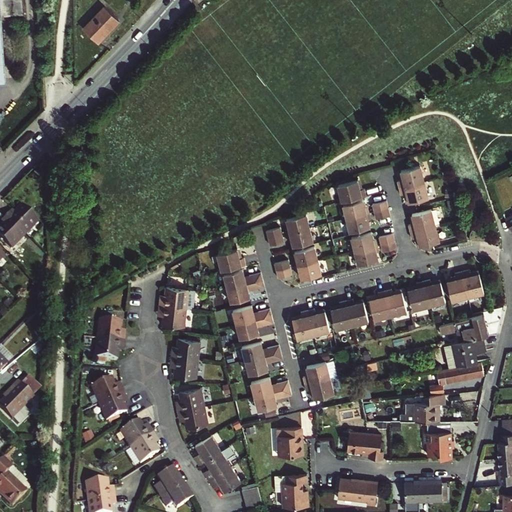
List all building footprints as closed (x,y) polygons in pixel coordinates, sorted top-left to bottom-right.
[(0,0),(0,78),(7,78),(3,16),(25,14),(23,0),(0,0)] [(123,17),(108,3),(87,26),(102,40),(123,17)] [(402,184),(399,185),(401,191),(426,185),(422,169),(403,174),(404,178),(401,179),(402,184)] [(341,187),(345,204),(369,198),(368,191),(363,192),(361,183),(341,187)] [(426,185),(401,191),(403,198),(405,198),(407,203),(409,202),(411,206),(430,202),(426,185)] [(366,202),(346,207),(349,221),(369,216),(366,202)] [(389,211),(387,204),(373,207),(375,214),(389,211)] [(10,211),(5,216),(23,235),(36,222),(21,206),(13,214),(10,211)] [(390,218),(389,211),(375,214),(376,222),(390,218)] [(412,227),(410,227),(411,234),(436,228),(433,212),(413,217),(414,221),(411,222),(412,227)] [(291,220),(294,234),(314,229),(311,215),(291,220)] [(23,235),(5,216),(0,220),(0,222),(2,225),(0,227),(0,240),(9,249),(23,235)] [(369,216),(349,221),(352,234),(372,230),(369,216)] [(285,228),(272,231),(273,239),(287,235),(285,228)] [(436,228),(411,234),(413,241),(416,240),(417,245),(420,245),(421,249),(440,244),(436,228)] [(314,229),(294,234),(298,247),(318,243),(314,229)] [(357,252),(377,248),(373,234),(353,239),(357,252)] [(273,239),(275,246),(289,242),(287,235),(273,239)] [(396,243),(395,236),(381,239),(383,246),(396,243)] [(398,250),(396,243),(383,246),(385,253),(398,250)] [(299,252),(302,266),(322,261),(318,247),(299,252)] [(377,248),(357,252),(360,266),(380,261),(377,248)] [(222,254),(226,270),(250,264),(249,257),(244,258),(242,249),(222,254)] [(279,263),(281,271),(294,267),(293,260),(279,263)] [(322,261),(302,266),(305,279),(325,275),(322,261)] [(294,267),(281,271),(283,278),(296,275),(294,267)] [(266,279),(264,272),(253,275),(251,277),(249,278),(246,269),(227,273),(231,288),(266,279)] [(468,272),(461,274),(467,299),(483,295),(479,276),(474,277),(474,274),(469,275),(468,272)] [(461,274),(454,275),(455,278),(450,279),(451,282),(446,283),(451,303),(467,299),(461,274)] [(268,286),(266,279),(231,288),(234,302),(253,298),(251,289),(254,288),(256,289),(268,286)] [(430,281),(423,283),(429,307),(446,303),(441,284),(431,286),(430,281)] [(192,285),(170,282),(169,290),(169,295),(163,294),(162,301),(191,304),(198,305),(200,285),(192,285)] [(423,283),(416,284),(418,289),(408,291),(413,311),(429,307),(423,283)] [(392,290),(386,292),(391,316),(408,312),(403,293),(394,295),(392,290)] [(386,292),(379,294),(380,298),(370,301),(375,320),(391,316),(386,292)] [(355,299),(348,301),(354,325),(370,321),(365,302),(356,304),(355,299)] [(166,321),(189,323),(191,304),(162,301),(162,307),(167,307),(167,311),(166,321)] [(348,301),(341,303),(342,307),(332,309),(337,329),(354,325),(348,301)] [(275,315),(273,308),(261,310),(260,313),(257,313),(255,304),(236,309),(239,323),(275,315)] [(317,308),(310,310),(316,334),(332,330),(327,311),(318,313),(317,308)] [(310,310),(303,312),(304,316),(295,319),(299,338),(316,334),(310,310)] [(442,331),(457,327),(460,340),(482,335),(489,333),(484,314),(440,324),(441,329),(442,331)] [(276,322),(275,315),(239,323),(243,338),(262,333),(260,324),(262,323),(265,325),(276,322)] [(116,332),(117,328),(117,318),(95,316),(93,335),(121,338),(122,332),(116,332)] [(180,347),(175,346),(174,352),(202,355),(204,336),(182,333),(181,344),(180,347)] [(121,343),(121,338),(93,335),(91,354),(114,357),(115,346),(115,343),(121,343)] [(482,335),(460,340),(452,342),(457,364),(476,360),(474,351),(478,350),(477,346),(484,345),(482,335)] [(283,350),(281,343),(270,346),(268,348),(265,349),(263,340),(244,344),(248,358),(283,350)] [(457,364),(452,342),(445,343),(449,365),(457,364)] [(364,361),(360,343),(352,345),(356,363),(364,361)] [(285,357),(283,350),(248,358),(251,373),(270,368),(268,359),(271,359),(273,360),(285,357)] [(179,358),(178,362),(177,372),(200,375),(202,355),(174,352),(174,358),(179,358)] [(308,374),(305,375),(306,382),(332,376),(338,374),(334,359),(328,360),(308,364),(309,369),(306,369),(308,374)] [(481,360),(443,368),(445,381),(484,374),(481,360)] [(365,361),(364,361),(356,363),(359,381),(366,380),(369,379),(365,361)] [(112,386),(111,383),(107,373),(86,381),(92,399),(119,390),(117,384),(112,386)] [(292,385),(290,378),(278,381),(277,383),(274,384),(272,375),(253,379),(256,394),(292,385)] [(332,376),(306,382),(308,389),(311,388),(312,393),(315,392),(316,397),(335,392),(332,376)] [(35,387),(26,378),(21,383),(30,392),(35,387)] [(368,391),(366,380),(359,381),(361,392),(368,391)] [(19,381),(8,392),(10,394),(0,404),(0,405),(13,418),(19,423),(29,413),(29,410),(24,406),(34,396),(30,392),(21,383),(19,381)] [(446,382),(432,384),(433,392),(447,390),(446,382)] [(208,402),(205,383),(182,387),(184,397),(185,401),(180,402),(181,407),(208,402)] [(293,392),(292,385),(256,394),(260,408),(279,404),(277,395),(279,394),(282,395),(289,393),(293,392)] [(119,390),(92,399),(99,418),(121,409),(117,400),(116,397),(121,395),(119,390)] [(369,399),(368,391),(361,392),(362,397),(363,399),(369,399)] [(431,420),(439,420),(440,404),(448,405),(449,392),(433,393),(433,404),(408,404),(408,414),(403,414),(403,419),(414,420),(431,420)] [(187,412),(188,416),(189,425),(212,421),(208,402),(181,407),(182,413),(187,412)] [(147,425),(145,421),(140,413),(121,425),(132,441),(155,426),(152,421),(147,425)] [(511,418),(501,419),(501,426),(511,425),(511,418)] [(455,441),(455,433),(454,433),(454,421),(439,420),(431,420),(431,433),(427,433),(427,442),(430,442),(429,455),(442,456),(442,459),(454,459),(454,448),(456,448),(457,441),(455,441)] [(302,423),(277,424),(277,442),(281,442),(282,452),(303,451),(302,440),(300,440),(299,431),(302,431),(302,423)] [(502,434),(511,433),(511,425),(501,426),(502,434)] [(155,426),(132,441),(142,458),(161,446),(156,438),(153,435),(159,432),(155,426)] [(203,437),(211,432),(209,428),(201,433),(203,437)] [(381,433),(349,430),(347,449),(371,451),(371,456),(382,457),(382,450),(380,450),(381,433)] [(203,437),(202,438),(197,440),(201,447),(194,451),(199,460),(206,456),(223,446),(213,431),(211,432),(203,437)] [(511,456),(511,433),(502,434),(502,442),(497,442),(499,458),(511,456)] [(236,451),(230,442),(223,446),(206,456),(211,464),(204,468),(209,476),(232,462),(228,455),(236,451)] [(14,461),(5,453),(0,457),(0,491),(13,503),(29,485),(34,480),(23,470),(14,461)] [(500,470),(495,471),(495,475),(511,473),(511,456),(499,458),(500,470)] [(185,478),(175,461),(158,472),(162,477),(155,481),(162,492),(185,478)] [(214,484),(221,480),(226,487),(242,478),(232,462),(209,476),(214,484)] [(106,487),(106,483),(105,473),(83,474),(84,494),(112,492),(111,486),(106,487)] [(168,502),(175,498),(178,503),(195,494),(185,478),(162,492),(168,502)] [(306,478),(285,479),(274,479),(274,495),(281,495),(281,511),(307,511),(306,494),(301,494),(301,486),(306,486),(306,478)] [(363,480),(343,479),(341,498),(371,501),(370,504),(379,505),(381,480),(363,479),(363,480)] [(403,481),(403,501),(403,511),(417,511),(417,501),(441,501),(441,481),(403,481)] [(246,492),(260,489),(258,482),(244,485),(246,492)] [(247,499),(262,496),(260,489),(246,492),(247,499)] [(107,499),(112,499),(112,492),(84,494),(85,510),(107,508),(107,499)] [(511,511),(511,492),(504,493),(502,511),(511,511)] [(262,496),(247,499),(249,505),(263,502),(262,496)]
